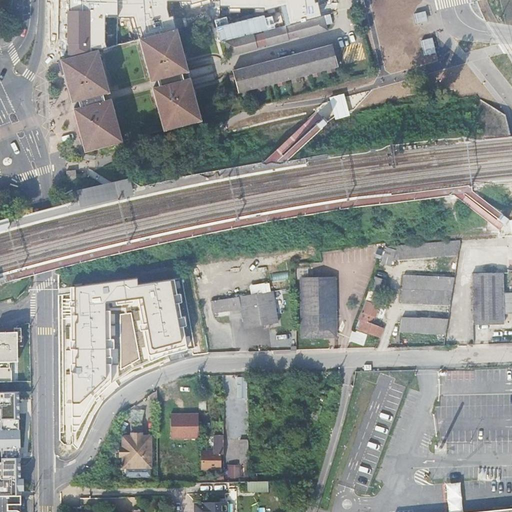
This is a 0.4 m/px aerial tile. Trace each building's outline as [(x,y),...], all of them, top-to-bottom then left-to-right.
[(69,45),(69,58),(92,52),(92,49),(101,49),(107,48),(105,41),(105,17),(118,17),(118,18),(135,18),(137,23),(135,23),(140,39),(177,29),(173,16),(169,17),(167,7),(167,2),(180,2),(181,8),(209,0),(212,0),(213,1),(220,1),(220,7),(232,7),(232,9),(264,8),(264,11),(282,6),(286,26),(296,23),(321,17),(317,0),(69,0),(70,13),(68,13),(68,45),(69,45)] [(296,25),(286,27),(286,26),(264,32),(264,33),(254,36),(254,34),(225,42),(229,56),(258,49),(257,48),(268,45),(268,46),(289,40),(289,39),(299,37),(299,38),(328,30),(324,16),(295,23),(296,25)] [(187,71),(177,29),(140,39),(151,81),(158,80),(181,73),(187,71)] [(433,37),(421,40),(425,55),(437,52),(433,37)] [(333,49),(304,57),(309,74),(337,66),(333,49)] [(109,92),(98,50),(92,52),(78,56),(61,60),(72,102),(79,101),(103,94),(109,92)] [(303,76),(299,58),(291,60),(290,56),(275,59),(277,64),(270,66),(274,83),(303,76)] [(267,85),(263,68),(234,75),(239,92),(267,85)] [(181,73),(158,80),(159,83),(159,86),(183,80),(182,77),(181,73)] [(153,88),(162,122),(164,130),(201,121),(198,111),(189,78),(183,80),(159,86),(153,88)] [(330,97),(335,118),(350,114),(346,103),(344,96),(344,93),(330,97)] [(103,94),(79,101),(80,104),(80,108),(104,101),(103,94)] [(122,141),(111,99),(104,101),(80,108),(74,109),(85,151),(122,141)] [(325,121),(323,119),(318,123),(320,125),(322,127),(327,123),(325,121)] [(67,171),(67,179),(76,179),(76,170),(67,171)] [(134,188),(132,177),(127,178),(122,180),(108,183),(78,190),(80,201),(82,208),(136,195),(134,188)] [(506,221),(508,219),(503,215),(501,218),(499,220),(504,224),(506,221)] [(0,230),(10,228),(8,219),(2,221),(0,221),(0,230)] [(461,241),(387,246),(382,262),(389,265),(391,261),(458,255),(461,241)] [(373,250),(340,248),(339,270),(351,271),(350,279),(371,280),(373,250)] [(502,268),(511,267),(511,258),(502,259),(502,268)] [(511,292),(504,293),(503,273),(472,274),(473,324),(504,323),(504,314),(511,313),(511,292)] [(400,302),(450,305),(455,277),(403,275),(403,289),(400,302)] [(369,290),(370,290),(376,292),(380,279),(374,276),(369,290)] [(328,329),(336,329),(335,278),(301,278),(302,337),(328,336),(328,329)] [(278,322),(273,291),(211,300),(213,312),(241,308),(244,328),(278,322)] [(373,310),(364,306),(362,310),(372,314),(373,310)] [(373,324),(376,316),(372,314),(362,310),(359,320),(361,321),(358,330),(380,337),(383,328),(373,324)] [(400,332),(446,334),(448,319),(402,317),(400,332)] [(0,332),(0,331),(0,362),(12,362),(12,355),(18,355),(18,331),(0,332)] [(12,362),(0,362),(0,382),(12,382),(12,362)] [(248,377),(239,376),(238,397),(248,397),(248,377)] [(333,378),(327,376),(323,387),(318,385),(314,398),(325,402),(333,378)] [(0,495),(19,495),(19,457),(19,443),(19,393),(0,392),(0,408),(1,409),(1,440),(0,439),(0,447),(1,447),(1,461),(0,461),(0,495)] [(307,400),(301,413),(315,419),(320,406),(307,400)] [(171,438),(199,438),(198,414),(171,414),(171,438)] [(122,477),(151,477),(151,436),(142,436),(142,423),(131,423),(131,436),(122,436),(122,447),(116,447),(116,456),(122,456),(122,477)] [(224,450),(224,435),(213,436),(213,451),(201,451),(202,469),(219,468),(219,451),(224,450)] [(249,463),(249,440),(240,440),(240,463),(244,463),(244,471),(249,470),(249,463)] [(242,475),(242,468),(230,468),(230,475),(224,475),(224,477),(224,482),(244,482),(244,478),(241,478),(241,475),(242,475)] [(250,492),(251,492),(269,491),(268,481),(247,481),(248,489),(248,490),(248,491),(249,491),(250,492)] [(447,499),(448,511),(463,511),(462,498),(460,482),(445,483),(447,499)] [(19,511),(19,495),(0,495),(0,511),(19,511)] [(226,511),(226,502),(204,502),(204,504),(195,504),(195,511),(226,511)]
